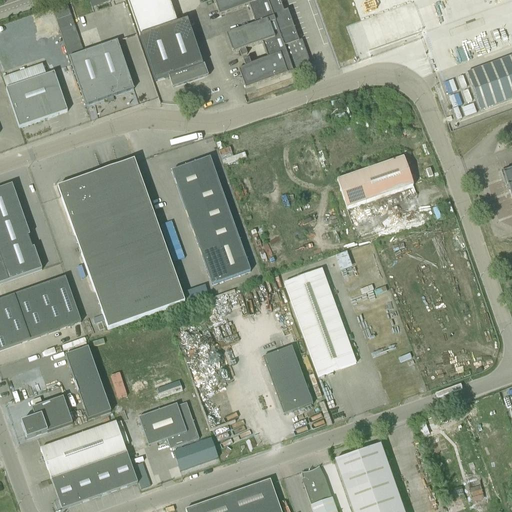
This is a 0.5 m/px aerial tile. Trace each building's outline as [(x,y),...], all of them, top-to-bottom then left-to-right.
[(87,0),(91,8),(111,0),(87,0)] [(204,66),(202,66),(187,21),(177,25),(168,0),(126,0),(140,37),(155,83),(169,78),(172,90),(208,77),(204,66)] [(212,0),(219,16),(248,6),(255,25),(226,35),(232,54),(239,52),(241,57),(247,55),(245,50),(262,44),(268,59),(251,65),(249,60),(243,62),(245,67),(238,70),(243,82),(245,90),(311,66),(301,41),(298,42),(287,11),(283,12),(278,0),(212,0)] [(370,43),(421,34),(416,5),(388,10),(389,16),(403,13),(405,23),(394,25),(395,33),(388,34),(389,37),(370,41),(370,43)] [(53,11),(61,46),(77,42),(68,7),(53,11)] [(67,55),(81,51),(79,42),(64,47),(67,55)] [(117,42),(69,59),(85,106),(133,90),(117,42)] [(497,62),(467,74),(481,111),(511,100),(497,62)] [(54,74),(6,90),(19,129),(67,113),(54,74)] [(452,79),(443,82),(446,94),(455,91),(452,79)] [(460,108),(464,118),(475,113),(471,103),(460,108)] [(211,286),(250,273),(210,159),(171,172),(211,286)] [(403,159),(337,181),(356,238),(423,216),(403,159)] [(108,331),(117,327),(184,303),(134,161),(57,188),(108,331)] [(511,169),(503,173),(511,199),(511,169)] [(30,236),(22,214),(12,186),(0,189),(0,257),(9,282),(42,271),(34,248),(32,249),(28,237),(30,236)] [(332,257),(339,272),(350,267),(344,252),(332,257)] [(0,285),(9,282),(0,257),(0,285)] [(284,284),(315,369),(318,378),(356,364),(352,355),(322,270),(284,284)] [(52,282),(0,300),(0,352),(68,328),(81,324),(65,278),(52,282)] [(182,393),(161,333),(104,353),(125,413),(182,393)] [(291,348),(262,358),(283,416),(312,405),(291,348)] [(111,413),(88,349),(65,357),(88,421),(111,413)] [(63,399),(31,410),(34,419),(21,423),(26,440),(46,433),(47,434),(72,425),(63,399)] [(167,441),(169,446),(172,450),(199,440),(186,404),(177,407),(176,405),(138,419),(148,447),(167,441)] [(115,423),(40,450),(51,480),(69,474),(88,467),(107,460),(126,454),(115,423)] [(351,511),(403,511),(380,446),(334,462),(351,511)] [(107,460),(118,491),(137,485),(126,454),(107,460)] [(99,498),(118,491),(107,460),(88,467),(99,498)] [(80,505),(99,498),(88,467),(69,474),(80,505)] [(336,511),(335,509),(331,499),(328,491),(329,491),(325,479),(324,480),(319,469),(319,468),(317,469),(315,470),(313,471),(310,472),(308,473),(306,474),(303,474),(301,474),(301,475),(304,487),(311,506),(312,511),(336,511)] [(69,474),(51,480),(62,511),(80,505),(69,474)] [(280,511),(270,481),(185,511),(280,511)] [(479,481),(467,485),(472,503),(484,500),(479,481)]
